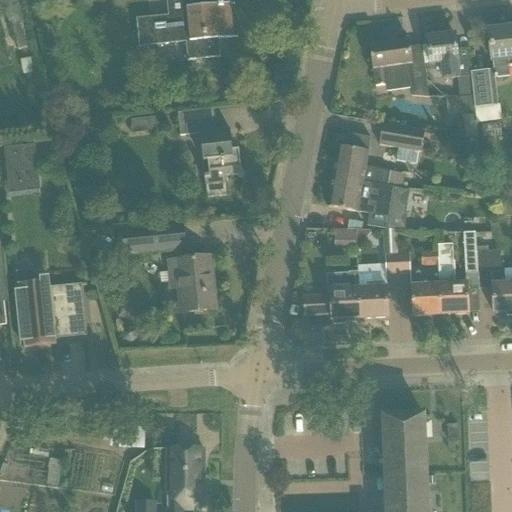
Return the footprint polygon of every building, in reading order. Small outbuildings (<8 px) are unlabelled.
[(185,43),(187,62),(220,59),(218,39),(233,38),(230,5),(207,7),(206,0),(161,0),(162,0),(161,0),(165,0),(167,18),(135,22),(138,49),(185,43)] [(22,22),(12,25),(19,51),(29,48),(22,22)] [(511,29),(488,32),(492,71),(494,80),(495,80),(509,78),(508,69),(511,68),(511,29)] [(459,100),(473,98),(470,74),(472,73),(470,60),(457,61),(457,57),(454,36),(426,39),(429,59),(429,66),(442,64),(444,81),(446,81),(458,79),(459,100)] [(408,41),(369,47),(371,58),(375,88),(385,86),(411,82),(414,98),(428,99),(426,80),(421,48),(409,50),(408,41)] [(472,73),(470,74),(473,98),(474,109),(492,107),(488,72),(472,73)] [(473,98),(459,100),(460,115),(460,119),(463,119),(475,117),(474,109),(473,98)] [(193,113),(177,115),(179,138),(199,135),(206,199),(207,199),(227,197),(225,178),(236,177),(236,178),(238,180),(242,180),(244,177),(244,174),(242,171),(240,171),(238,152),(231,152),(229,131),(216,133),(213,111),(193,113)] [(379,146),(421,153),(425,132),(383,125),(379,146)] [(386,187),(396,188),(396,187),(400,188),(403,175),(365,169),(370,139),(348,135),(346,150),(338,148),(332,178),(386,187)] [(4,149),(9,194),(40,190),(35,145),(4,149)] [(332,178),(327,209),(347,212),(356,214),(368,216),(366,227),(383,229),(388,230),(396,188),(386,187),(332,178)] [(470,189),(470,197),(478,197),(479,189),(470,189)] [(121,232),(124,256),(183,250),(181,226),(121,232)] [(329,230),(329,245),(366,245),(366,230),(329,230)] [(396,231),(383,231),(384,256),(385,256),(396,255),(397,255),(396,231)] [(463,234),(465,275),(477,275),(476,254),(476,252),(475,234),(463,234)] [(102,240),(96,250),(103,255),(110,245),(102,240)] [(500,251),(476,254),(477,275),(501,274),(500,251)] [(437,253),(421,253),(421,268),(437,267),(438,267),(437,261),(439,261),(438,253),(437,253)] [(396,255),(397,275),(410,274),(409,254),(397,255),(396,255)] [(396,255),(385,256),(386,274),(386,276),(397,275),(396,255)] [(174,310),(174,315),(215,311),(210,259),(190,261),(169,263),(172,291),(178,291),(180,310),(174,310)] [(439,261),(437,261),(438,267),(438,287),(440,317),(469,315),(469,313),(469,307),(468,296),(468,288),(468,286),(466,286),(455,286),(453,260),(439,261)] [(32,274),(16,275),(23,350),(56,346),(55,340),(86,337),(81,286),(50,289),(48,278),(39,279),(39,283),(33,284),(32,274)] [(332,322),(332,326),(345,325),(345,321),(359,321),(356,274),(349,274),(349,275),(329,276),(330,298),(303,299),(303,305),(304,317),(330,316),(331,322),(332,322)] [(357,274),(356,274),(359,321),(388,320),(387,300),(387,290),(386,276),(386,274),(357,276),(357,274)] [(477,275),(465,275),(466,286),(468,286),(468,288),(468,296),(469,307),(479,307),(477,275)] [(511,282),(490,283),(490,286),(493,314),(506,314),(506,318),(511,317),(511,282)] [(410,289),(412,318),(440,317),(438,287),(410,289)] [(427,511),(423,417),(383,419),(386,511),(427,511)] [(118,448),(145,449),(145,430),(119,429),(118,448)] [(180,511),(181,511),(204,511),(205,449),(165,449),(165,511),(180,511)] [(62,480),(61,488),(69,489),(69,481),(62,480)]
